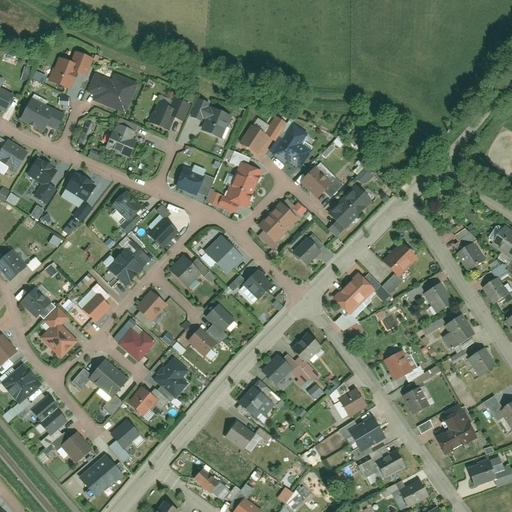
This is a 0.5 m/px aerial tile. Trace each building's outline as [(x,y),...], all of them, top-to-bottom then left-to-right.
[(78,80),(70,77),(72,72),(85,77),(91,62),(76,56),(72,66),(56,60),(47,83),(66,91),(68,86),(75,89),(78,80)] [(32,72),(31,79),(41,82),(43,75),(32,72)] [(121,78),(118,86),(107,82),(109,80),(95,74),(86,95),(95,99),(93,105),(124,118),(135,94),(139,85),(121,78)] [(0,112),(4,114),(13,97),(0,90),(0,84),(2,81),(0,80),(0,112)] [(184,101),(190,103),(192,95),(186,93),(184,101)] [(57,104),(67,104),(67,96),(58,96),(57,104)] [(28,101),(17,121),(40,134),(51,114),(28,101)] [(200,101),(191,119),(203,125),(198,134),(218,143),(230,119),(212,110),(213,107),(200,101)] [(158,106),(147,129),(165,138),(177,115),(158,106)] [(46,128),(56,133),(65,113),(55,109),(46,128)] [(270,118),(263,133),(274,139),(282,123),(270,118)] [(85,122),(74,145),(87,151),(98,128),(85,122)] [(305,152),(292,145),(301,130),(291,124),(272,156),(294,169),(305,152)] [(117,125),(114,131),(112,130),(103,151),(128,161),(137,141),(131,138),(134,133),(117,125)] [(251,129),(241,146),(255,154),(264,137),(251,129)] [(338,148),(341,144),(335,138),(331,142),(338,148)] [(323,158),(333,148),(329,145),(319,154),(323,158)] [(2,146),(0,149),(0,169),(10,176),(22,158),(2,146)] [(34,162),(23,179),(38,189),(30,202),(39,207),(50,191),(45,188),(54,175),(34,162)] [(351,170),(355,174),(361,169),(357,165),(351,170)] [(238,167),(223,202),(243,210),(258,176),(238,167)] [(315,167),(299,183),(316,200),(323,194),(332,184),(315,167)] [(183,170),(175,189),(195,198),(203,180),(183,170)] [(323,194),(330,202),(343,189),(335,181),(332,184),(323,194)] [(70,182),(61,198),(79,209),(89,194),(70,182)] [(359,184),(330,214),(347,229),(375,199),(359,184)] [(7,193),(4,202),(15,205),(18,196),(7,193)] [(213,193),(208,204),(215,207),(220,195),(213,193)] [(121,196),(108,210),(124,226),(137,212),(121,196)] [(298,223),(306,215),(291,201),(283,209),(298,223)] [(222,203),(218,211),(236,219),(240,211),(222,203)] [(254,230),(271,247),(296,223),(279,206),(254,230)] [(34,210),(29,219),(38,224),(43,214),(34,210)] [(61,231),(68,237),(78,224),(71,218),(61,231)] [(148,238),(161,251),(178,233),(165,221),(148,238)] [(446,229),(451,237),(462,229),(457,221),(446,229)] [(511,231),(503,226),(490,247),(511,260),(511,231)] [(55,248),(60,240),(51,235),(46,243),(55,248)] [(217,238),(202,255),(227,278),(242,261),(217,238)] [(309,241),(292,257),(304,269),(321,253),(309,241)] [(474,242),(458,252),(471,272),(486,263),(474,242)] [(399,244),(380,263),(396,279),(415,260),(399,244)] [(8,251),(0,258),(0,272),(9,283),(24,269),(8,251)] [(109,271),(124,286),(142,269),(127,254),(109,271)] [(179,256),(164,275),(187,292),(202,274),(179,256)] [(24,270),(28,274),(38,265),(34,261),(24,270)] [(50,263),(43,270),(50,277),(57,270),(50,263)] [(494,278),(505,272),(501,264),(490,270),(494,278)] [(489,271),(475,282),(480,288),(493,277),(489,271)] [(250,274),(236,291),(253,306),(268,289),(250,274)] [(357,277),(331,301),(347,318),(373,294),(357,277)] [(498,281),(484,290),(495,308),(510,298),(498,281)] [(419,288),(403,297),(407,304),(423,295),(419,288)] [(438,288),(421,298),(433,317),(450,307),(438,288)] [(148,293),(133,311),(148,324),(164,306),(148,293)] [(32,294),(20,307),(35,321),(47,307),(32,294)] [(103,302),(113,310),(118,305),(108,296),(103,302)] [(95,298),(80,314),(93,326),(108,310),(95,298)] [(66,311),(72,304),(66,299),(60,306),(66,311)] [(217,304),(203,319),(221,335),(234,320),(217,304)] [(38,328),(45,336),(39,342),(57,360),(73,343),(56,326),(60,322),(52,314),(38,328)] [(456,318),(442,328),(449,337),(440,343),(448,354),(470,337),(456,318)] [(421,327),(424,334),(441,327),(438,320),(421,327)] [(151,350),(137,338),(139,336),(127,325),(113,341),(138,364),(151,350)] [(347,333),(353,341),(363,334),(357,326),(347,333)] [(198,328),(185,342),(186,343),(202,357),(215,344),(198,328)] [(160,339),(166,345),(172,338),(165,333),(160,339)] [(1,336),(0,337),(0,368),(17,355),(1,336)] [(181,338),(170,349),(176,354),(186,343),(185,342),(181,338)] [(305,338),(290,355),(304,367),(319,350),(305,338)] [(480,351),(465,362),(478,379),(492,368),(480,351)] [(460,352),(447,361),(451,368),(464,359),(460,352)] [(397,354),(381,364),(393,384),(410,373),(397,354)] [(263,376),(275,387),(290,371),(277,360),(263,376)] [(167,403),(177,410),(184,400),(178,396),(187,383),(164,366),(149,386),(168,401),(167,403)] [(300,366),(292,375),(308,388),(315,378),(300,366)] [(102,368),(88,383),(108,401),(122,385),(102,368)] [(16,370),(0,384),(0,387),(18,406),(35,389),(16,370)] [(403,379),(407,386),(421,377),(417,370),(403,379)] [(317,384),(310,392),(316,398),(324,390),(317,384)] [(341,384),(328,394),(334,402),(348,392),(341,384)] [(140,389),(126,406),(141,419),(155,401),(140,389)] [(251,389),(237,406),(254,419),(267,403),(251,389)] [(415,390),(400,398),(410,415),(425,407),(415,390)] [(338,403),(347,418),(366,407),(357,391),(338,403)] [(492,398),(481,407),(492,422),(497,418),(510,434),(511,432),(511,402),(501,410),(492,398)] [(48,399),(28,415),(48,439),(68,422),(48,399)] [(442,458),(471,441),(456,415),(440,425),(446,436),(433,443),(442,458)] [(355,442),(378,428),(372,417),(363,422),(364,423),(349,432),(355,442)] [(237,420),(223,438),(242,453),(256,435),(237,420)] [(427,421),(413,429),(417,437),(432,430),(427,421)] [(123,423),(107,437),(120,453),(137,438),(123,423)] [(263,427),(256,435),(266,444),(273,436),(263,427)] [(385,439),(378,428),(355,442),(361,452),(376,443),(376,444),(385,439)] [(73,437),(57,451),(73,469),(89,455),(73,437)] [(383,446),(369,454),(374,464),(388,455),(383,446)] [(361,454),(353,457),(356,464),(368,459),(366,454),(361,455),(361,454)] [(374,466),(381,481),(403,471),(396,456),(374,466)] [(101,461),(77,481),(92,499),(116,479),(101,461)] [(461,472),(467,491),(492,482),(489,472),(486,464),(461,472)] [(492,482),(495,489),(511,483),(506,465),(489,472),(492,482)] [(202,467),(191,480),(213,497),(223,484),(202,467)] [(250,486),(261,475),(257,471),(236,490),(244,498),(253,489),(250,486)] [(328,480),(333,487),(344,481),(340,474),(328,480)] [(399,482),(381,491),(386,499),(403,490),(399,482)] [(397,495),(404,509),(426,498),(419,485),(397,495)] [(232,506),(242,496),(233,487),(223,496),(232,506)] [(296,492),(285,504),(292,510),(302,498),(296,492)] [(258,511),(243,500),(233,511),(258,511)] [(154,511),(175,511),(162,502),(154,511)]
